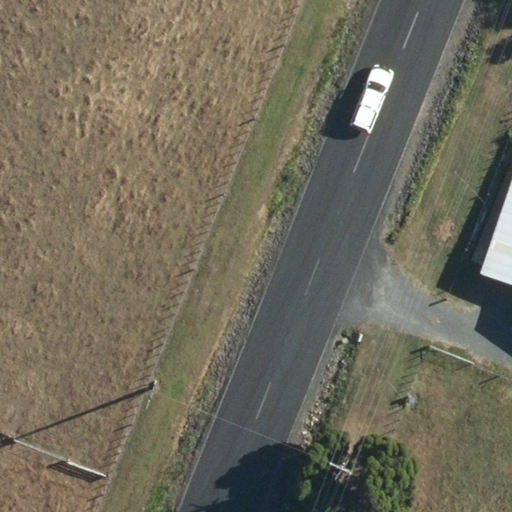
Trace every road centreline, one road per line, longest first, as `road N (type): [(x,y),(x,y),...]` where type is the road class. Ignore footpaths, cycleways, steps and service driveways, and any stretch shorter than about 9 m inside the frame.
road 1 (unclassified): [(224,511),(427,0)]
road 2 (unknown): [(324,261),(511,353)]
